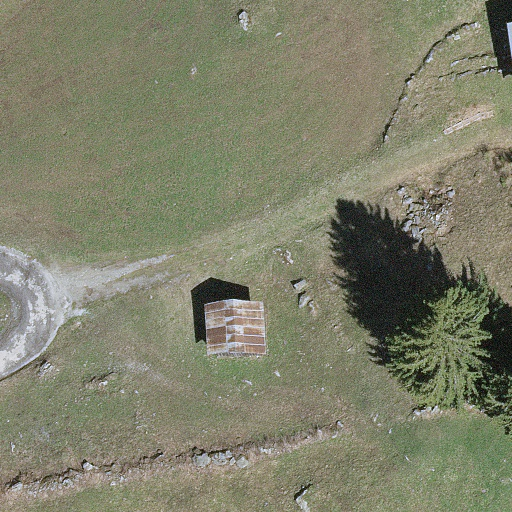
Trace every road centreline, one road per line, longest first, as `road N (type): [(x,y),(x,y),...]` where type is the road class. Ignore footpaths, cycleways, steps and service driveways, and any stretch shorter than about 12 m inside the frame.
road 1 (track): [(46,301),(281,233),(511,136)]
road 2 (track): [(0,262),(35,279),(46,301),(44,321),(25,347),(0,362)]
